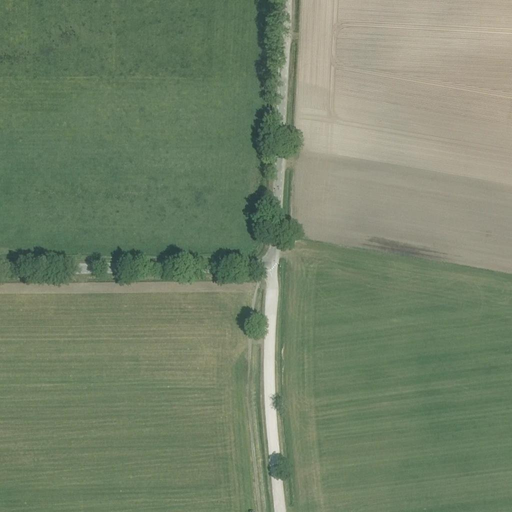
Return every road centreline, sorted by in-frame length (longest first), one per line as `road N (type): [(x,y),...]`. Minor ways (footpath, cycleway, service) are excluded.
road 1 (unclassified): [(286,0),(272,273)]
road 2 (unclassified): [(0,278),(272,273)]
road 3 (unclassified): [(279,511),(269,407),(272,273)]
